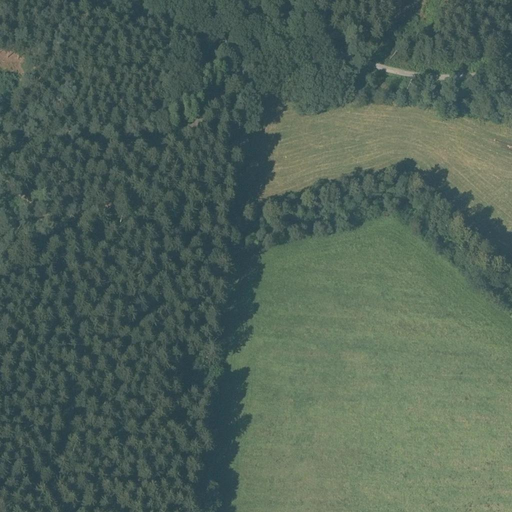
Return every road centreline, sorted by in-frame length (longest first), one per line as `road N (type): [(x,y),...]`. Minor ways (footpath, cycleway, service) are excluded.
road 1 (track): [(511,71),(423,79),(319,52),(276,52),(255,59),(196,121),(156,144),(65,155),(0,145)]
road 2 (track): [(0,472),(60,428),(70,393),(55,238),(0,175)]
